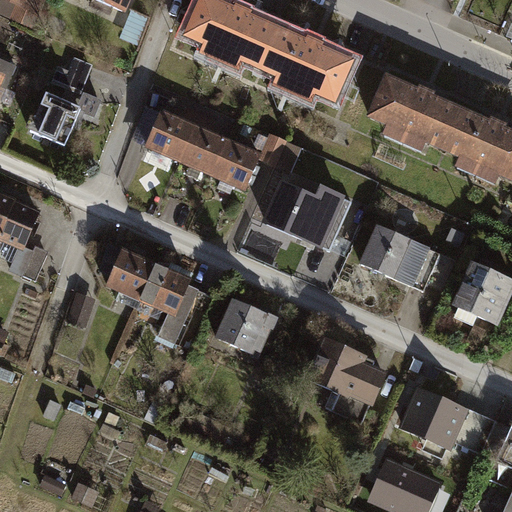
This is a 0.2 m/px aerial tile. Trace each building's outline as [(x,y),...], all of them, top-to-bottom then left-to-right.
[(45,0),(7,0),(17,4),(11,19),(33,29),(45,0)] [(128,0),(96,0),(123,12),(128,0)] [(279,32),(207,0),(205,0),(189,37),(262,70),(279,32)] [(352,65),(279,32),(262,70),(335,102),(352,65)] [(0,86),(6,89),(16,66),(0,59),(0,86)] [(88,79),(59,67),(53,82),(82,94),(88,79)] [(462,113),(390,82),(374,119),(445,151),(462,113)] [(82,110),(47,95),(30,133),(65,148),(82,110)] [(188,112),(183,124),(163,115),(148,148),(181,162),(201,117),(188,112)] [(511,135),(462,113),(445,151),(511,180),(511,135)] [(181,162),(214,176),(228,144),(208,135),(214,123),(201,117),(181,162)] [(277,165),(287,142),(272,136),(263,159),(277,165)] [(301,149),(287,142),(277,165),(292,171),(301,149)] [(260,157),(228,144),(214,176),(246,190),(260,157)] [(319,200),(285,185),(267,225),(331,254),(353,205),(323,191),(319,200)] [(40,215),(0,197),(0,238),(24,250),(40,215)] [(440,256),(378,229),(362,266),(424,293),(440,256)] [(465,235),(454,230),(449,242),(460,246),(465,235)] [(140,302),(156,266),(109,245),(100,272),(112,276),(108,286),(140,302)] [(51,253),(38,248),(27,278),(40,283),(51,253)] [(191,281),(156,266),(140,302),(169,315),(159,337),(175,344),(198,292),(188,288),(191,281)] [(500,282),(471,270),(455,307),(459,309),(456,318),(474,326),(478,317),(490,322),(492,317),(499,321),(511,291),(511,284),(501,280),(500,282)] [(70,325),(88,332),(99,305),(80,298),(70,325)] [(278,319),(234,301),(218,339),(252,353),(254,349),(261,352),(271,329),(273,329),(278,319)] [(13,335),(0,329),(0,355),(4,357),(13,335)] [(376,363),(328,342),(310,380),(334,391),(326,410),(363,426),(384,378),(372,373),(376,363)] [(98,391),(89,387),(86,394),(95,398),(98,391)] [(467,409),(421,390),(404,429),(450,448),(453,441),(467,409)] [(65,408),(50,402),(43,419),(57,425),(65,408)] [(165,411),(153,406),(148,419),(160,424),(165,411)] [(499,461),(511,431),(511,428),(467,409),(453,441),(499,461)] [(247,434),(203,414),(196,430),(240,450),(247,434)] [(511,468),(511,431),(499,461),(498,462),(511,468)] [(424,511),(437,485),(390,464),(374,500),(401,511),(424,511)] [(69,485),(46,475),(39,491),(62,501),(69,485)] [(99,491),(80,484),(73,503),(92,510),(99,491)] [(257,488),(246,484),(243,492),(253,496),(257,488)]
